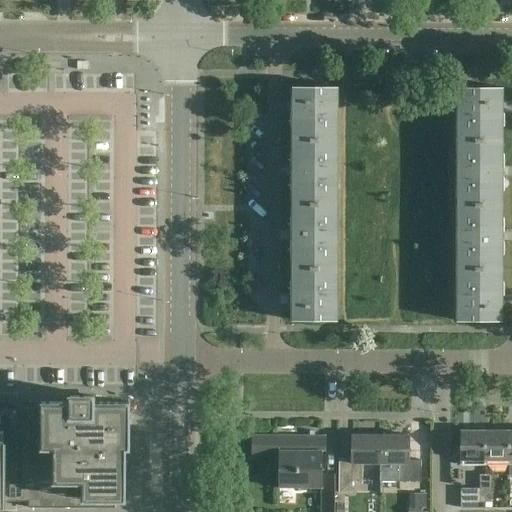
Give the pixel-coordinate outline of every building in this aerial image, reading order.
[(292,87),(292,146),(337,146),(337,87),(292,87)] [(457,146),(502,147),(502,88),(457,88),(457,146)] [(337,204),(337,146),(292,146),(292,204),(337,204)] [(457,146),(456,204),(502,205),(502,147),(457,146)] [(337,262),(337,204),(292,204),(292,262),(337,262)] [(456,204),(456,263),(502,263),(502,205),(456,204)] [(337,262),(292,262),(292,321),(337,321),(337,262)] [(502,321),(502,263),(456,263),(456,321),(502,321)] [(0,507),(3,508),(3,502),(14,502),(28,502),(28,508),(115,508),(115,500),(125,500),(125,465),(128,465),(128,448),(129,448),(129,403),(93,402),(93,397),(70,396),(70,402),(28,402),(28,406),(15,406),(4,406),(4,402),(0,402),(0,507)] [(486,465),(486,431),(484,431),(483,428),(473,428),(472,431),(461,431),(461,465),(486,465)] [(486,465),(509,465),(510,465),(510,431),(508,431),(507,428),(497,428),(496,431),(486,431),(486,465)] [(325,450),(325,436),(251,435),(251,457),(278,457),(278,503),(286,503),(286,500),(279,500),(280,488),(321,488),(320,511),(334,511),(335,474),(322,474),(323,450),(325,450)] [(381,464),(381,435),(352,435),(352,459),(339,459),(338,492),(352,492),(352,482),(363,482),(363,464),(380,464),(381,464)] [(380,482),(398,482),(421,482),(421,461),(409,460),(409,435),(381,435),(381,464),(380,464),(380,482)] [(479,474),(479,488),(492,488),(492,473),(479,474)] [(461,507),(486,507),(486,502),(479,502),(479,488),(461,488),(461,507)] [(492,488),(479,488),(479,502),(486,502),(486,507),(492,507),(492,488)]
